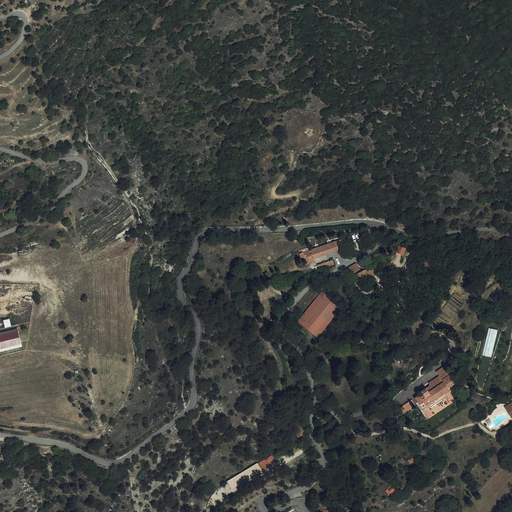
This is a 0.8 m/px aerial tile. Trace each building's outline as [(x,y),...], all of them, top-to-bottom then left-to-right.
[(318,264),(317,260),(350,248),(347,240),(314,251),(313,249),(302,252),(304,259),(305,259),(305,260),(306,260),(307,260),(307,259),(308,258),(307,256),(310,256),(313,265),(318,264)] [(417,246),(411,255),(417,258),(422,250),(417,246)] [(408,249),(404,247),(400,256),(404,258),(408,249)] [(336,262),(321,267),(323,271),(338,266),(336,262)] [(353,270),(356,275),(364,270),(361,266),(353,270)] [(365,281),(368,282),(378,277),(374,270),(372,272),(371,270),(364,274),(363,277),(365,281)] [(440,279),(435,289),(439,291),(444,281),(440,279)] [(377,289),(365,293),(368,298),(380,293),(377,289)] [(325,294),(302,324),(321,339),(345,309),(325,294)] [(393,294),(388,298),(392,304),(398,300),(393,294)] [(17,329),(0,332),(0,352),(23,347),(17,329)] [(493,329),(486,359),(494,361),(501,331),(493,329)] [(427,395),(419,399),(432,419),(437,415),(433,410),(432,407),(450,395),(452,398),(455,402),(461,398),(456,391),(460,388),(455,380),(458,378),(456,375),(458,374),(455,370),(450,373),(448,369),(441,374),(443,378),(444,378),(446,377),(447,379),(435,387),(435,388),(431,391),(430,390),(426,393),(427,395)] [(443,378),(433,385),(435,387),(447,379),(446,377),(444,378),(443,378)] [(450,395),(432,407),(433,410),(452,398),(450,395)] [(416,401),(404,409),(408,415),(420,406),(416,401)] [(272,455),(259,462),(263,469),(276,461),(272,455)] [(257,464),(227,482),(231,488),(261,470),(257,464)]
